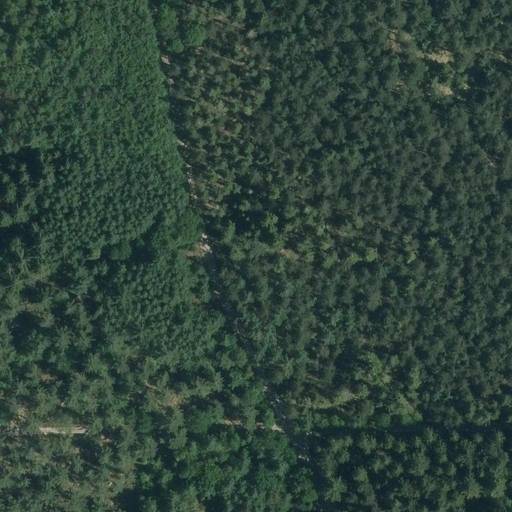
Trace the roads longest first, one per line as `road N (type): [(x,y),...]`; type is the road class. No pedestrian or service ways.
road 1 (track): [(152,0),(204,242),(290,429)]
road 2 (track): [(290,429),(0,433)]
